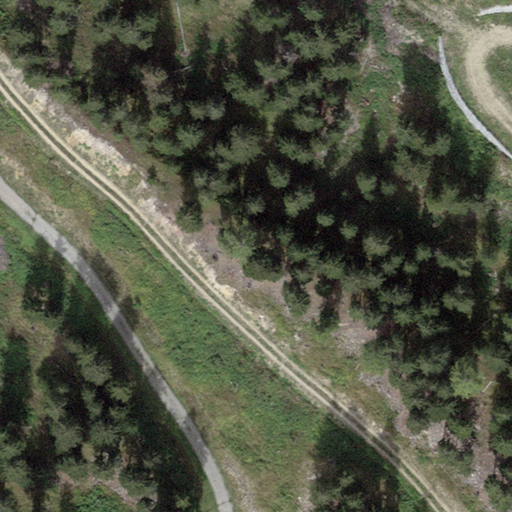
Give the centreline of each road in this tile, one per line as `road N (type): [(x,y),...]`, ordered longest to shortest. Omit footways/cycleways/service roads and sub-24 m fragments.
road 1 (track): [(0,80),(448,511)]
road 2 (track): [(217,511),(194,445),(0,177)]
